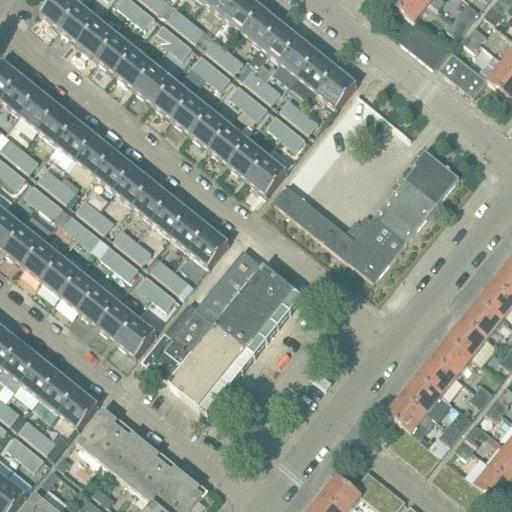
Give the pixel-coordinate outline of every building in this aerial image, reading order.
[(52,4),(40,19),(59,34),(79,9),(86,0),(55,0),(52,4)] [(140,11),(126,0),(125,0),(116,11),(131,22),(140,11)] [(158,0),(148,0),(144,6),(158,18),(167,7),(158,0)] [(224,24),(242,0),(210,0),(204,8),(224,24)] [(242,0),(224,24),(242,39),(263,14),(245,0),(242,0)] [(389,6),(389,7),(415,28),(430,9),(419,0),(390,0),(387,4),(389,6)] [(419,0),(430,9),(438,15),(444,7),(436,1),(437,0),(419,0)] [(511,0),(499,0),(498,2),(510,11),(511,7),(511,0)] [(510,11),(498,2),(483,21),(494,30),(510,11)] [(452,26),(464,36),(478,17),(467,8),(452,26)] [(98,24),(79,9),(59,34),(78,49),(98,24)] [(140,11),(131,22),(145,34),(154,23),(140,11)] [(181,37),(190,25),(176,14),(167,25),(181,37)] [(261,54),(281,29),(263,14),(242,39),(261,54)] [(117,40),(98,24),(78,49),(96,65),(117,40)] [(181,37),(195,48),(204,37),(190,25),(181,37)] [(464,36),(452,26),(446,34),(458,43),(464,36)] [(423,35),(415,28),(399,47),(408,54),(423,35)] [(261,54),(250,68),(258,75),(269,61),(280,69),(300,44),(281,29),(261,54)] [(177,41),(163,30),(154,41),(168,52),(177,41)] [(474,32),(468,39),(480,48),(486,41),(474,32)] [(431,41),(423,35),(408,54),(416,61),(431,41)] [(452,46),(439,35),(434,41),(447,52),(452,46)] [(480,48),(468,39),(462,47),(474,56),(480,48)] [(117,40),(96,65),(115,80),(135,55),(117,40)] [(182,64),(192,53),(177,41),(168,52),(182,64)] [(425,67),(440,48),(431,41),(416,61),(425,67)] [(205,56),(219,67),(228,56),(214,44),(205,56)] [(299,84),(319,59),(300,44),(280,69),(299,84)] [(448,55),(440,48),(425,67),(433,74),(448,55)] [(511,53),(502,66),(511,74),(511,53)] [(154,70),(135,55),(115,80),(134,95),(154,70)] [(219,67),(234,79),(243,68),(228,56),(219,67)] [(299,84),(317,99),(337,74),(319,59),(299,84)] [(486,86),(452,59),(439,76),(473,104),(487,86),(486,86)] [(215,72),(201,60),(192,72),(206,83),(215,72)] [(21,81),(2,66),(0,68),(0,105),(1,106),(21,81)] [(486,86),(487,86),(511,106),(511,74),(502,66),(486,86)] [(154,70),(134,95),(153,110),(173,85),(154,70)] [(230,84),(215,72),(206,83),(221,95),(230,84)] [(336,114),(356,89),(337,74),(317,99),(336,114)] [(257,98),(266,86),(251,75),(242,86),(257,98)] [(1,106),(20,121),(40,96),(21,81),(1,106)] [(192,100),(173,85),(153,110),(172,125),(192,100)] [(257,98),(271,109),(280,98),(266,86),(257,98)] [(229,102),(243,113),(252,102),(238,91),(229,102)] [(20,121),(39,136),(59,111),(40,96),(20,121)] [(192,100),(172,125),(191,141),(211,116),(192,100)] [(252,102),(243,113),(256,124),(258,125),(267,114),(252,102)] [(280,116),(294,128),(303,116),(289,105),(280,116)] [(39,136),(57,152),(78,126),(59,111),(39,136)] [(229,131),(211,116),(191,141),(209,156),(229,131)] [(294,128),(308,139),(317,128),(303,116),(294,128)] [(267,132),(281,143),(290,132),(276,121),(267,132)] [(57,152),(76,167),(96,142),(78,126),(57,152)] [(229,131),(209,156),(228,171),(248,146),(229,131)] [(290,132),(281,143),(295,155),(304,144),(290,132)] [(76,167),(95,182),(115,157),(96,142),(76,167)] [(0,155),(14,167),(23,155),(9,144),(0,155)] [(228,171),(247,186),(267,161),(248,146),(228,171)] [(38,167),(23,155),(14,167),(29,178),(38,167)] [(416,170),(371,225),(403,251),(459,182),(425,155),(414,168),(416,170)] [(115,157),(95,182),(114,197),(134,172),(115,157)] [(267,161),(247,186),(266,202),(286,176),(267,161)] [(10,171),(0,163),(0,181),(1,183),(10,171)] [(25,183),(10,171),(1,183),(16,195),(25,183)] [(114,197),(133,212),(153,187),(134,172),(114,197)] [(37,185),(52,197),(61,185),(47,174),(37,185)] [(75,197),(61,185),(52,197),(66,208),(75,197)] [(133,212),(152,228),(172,202),(153,187),(133,212)] [(48,202),(33,190),(24,201),(39,213),(48,202)] [(274,208),(373,288),(403,251),(371,225),(365,220),(359,228),(365,233),(355,246),(287,191),(274,208)] [(48,202),(39,213),(53,225),(62,213),(48,202)] [(152,228),(170,243),(191,218),(172,202),(152,228)] [(75,216),(90,228),(99,216),(85,205),(75,216)] [(113,228),(99,216),(90,228),(104,239),(113,228)] [(23,232),(5,217),(0,222),(0,254),(3,257),(23,232)] [(170,243),(189,258),(209,233),(191,218),(170,243)] [(23,232),(3,257),(22,272),(43,247),(51,236),(32,221),(23,232)] [(85,232),(72,221),(62,232),(76,243),(85,232)] [(85,232),(76,243),(91,255),(100,244),(85,232)] [(189,258),(208,273),(228,248),(209,233),(189,258)] [(113,246),(127,258),(136,246),(122,235),(113,246)] [(151,258),(136,246),(127,258),(141,269),(151,258)] [(41,287),(61,262),(43,247),(22,272),(41,287)] [(123,262),(109,251),(100,262),(113,273),(123,262)] [(203,306),(196,314),(247,356),(254,348),(267,331),(281,314),(295,297),(264,271),(263,272),(243,255),(230,272),(216,289),(203,306)] [(80,277),(61,262),(41,287),(59,302),(80,277)] [(123,262),(113,273),(128,285),(138,274),(123,262)] [(150,276),(165,288),(174,277),(159,265),(150,276)] [(497,281),(492,287),(511,303),(511,272),(505,266),(495,279),(497,281)] [(98,292),(80,277),(59,302),(78,317),(98,292)] [(188,288),(174,277),(165,288),(179,299),(188,288)] [(161,292),(146,281),(137,292),(152,304),(161,292)] [(502,326),(511,313),(511,303),(492,287),(487,293),(485,291),(475,304),(502,326)] [(117,307),(98,292),(78,317),(97,332),(117,307)] [(161,292),(152,304),(166,315),(175,304),(161,292)] [(467,318),(462,324),(487,345),(502,326),(475,304),(465,316),(467,318)] [(117,307),(97,332),(116,348),(136,323),(117,307)] [(165,339),(141,367),(200,415),(213,398),(227,381),(240,365),(247,356),(196,314),(189,309),(165,339)] [(136,323),(116,348),(136,363),(156,338),(136,323)] [(471,364),(487,345),(462,324),(456,331),(454,329),(444,341),(471,364)] [(0,339),(0,372),(2,375),(23,349),(4,334),(0,339)] [(456,382),(471,364),(444,341),(434,354),(436,356),(431,362),(456,382)] [(2,375),(0,377),(0,383),(16,396),(21,390),(41,364),(23,349),(2,375)] [(511,373),(511,365),(505,359),(499,367),(510,376),(511,373)] [(424,366),(414,379),(441,401),(456,382),(431,362),(426,368),(424,366)] [(16,396),(14,398),(32,413),(40,404),(60,379),(41,364),(21,390),(16,396)] [(60,379),(40,404),(46,410),(58,419),(78,394),(60,379)] [(426,420),(441,401),(414,379),(404,391),(406,393),(401,400),(426,420)] [(486,406),(492,399),(481,390),(474,397),(486,406)] [(58,419),(52,427),(71,443),(77,435),(78,435),(98,410),(78,394),(58,419)] [(480,414),(486,406),(474,397),(468,405),(480,414)] [(394,404),(384,416),(386,418),(386,419),(403,432),(410,439),(421,426),(426,431),(431,424),(426,420),(401,400),(396,406),(394,404)] [(490,410),(502,419),(508,411),(496,402),(490,410)] [(20,420),(6,408),(0,415),(0,422),(11,431),(20,420)] [(490,410),(484,417),(495,426),(502,419),(490,410)] [(76,449),(119,483),(147,449),(103,414),(76,449)] [(444,435),(455,444),(471,425),(460,416),(444,435)] [(20,438),(34,449),(43,438),(29,426),(20,438)] [(387,451),(397,459),(412,440),(410,439),(403,432),(387,451)] [(449,451),(455,444),(444,435),(438,442),(449,451)] [(34,449),(48,461),(57,449),(43,438),(34,449)] [(421,448),(412,440),(397,459),(406,466),(421,448)] [(460,447),(471,456),(478,449),(466,440),(460,447)] [(29,453),(16,442),(7,454),(20,465),(29,453)] [(460,447),(454,455),(465,464),(471,456),(460,447)] [(415,474),(430,455),(421,448),(406,466),(415,474)] [(197,496),(200,492),(147,449),(119,483),(152,510),(203,500),(197,496)] [(511,457),(505,452),(490,471),(511,488),(511,457)] [(29,453),(20,465),(35,477),(44,465),(29,453)] [(440,463),(430,455),(415,474),(425,481),(440,463)] [(70,468),(63,462),(57,471),(63,476),(70,468)] [(430,485),(439,493),(454,474),(445,466),(430,485)] [(474,490),(482,497),(499,510),(500,510),(502,511),(511,499),(510,497),(511,494),(511,488),(490,471),(474,490)] [(463,481),(454,474),(439,493),(448,500),(463,481)] [(60,481),(53,475),(46,484),(53,489),(60,481)] [(353,494),(361,501),(362,502),(377,484),(367,476),(353,494)] [(320,500),(334,511),(351,511),(361,501),(353,494),(335,481),(333,480),(323,492),(325,494),(320,500)] [(448,500),(458,508),(473,489),(463,481),(448,500)] [(15,511),(25,500),(5,484),(0,489),(0,511),(15,511)] [(377,484),(362,502),(371,509),(386,491),(377,484)] [(469,511),(482,497),(474,490),(473,489),(458,508),(462,511),(469,511)] [(92,499),(107,511),(108,511),(115,504),(99,491),(92,499)] [(386,491),(371,509),(374,511),(384,511),(395,499),(386,491)] [(24,511),(51,511),(35,499),(24,511)] [(395,499),(384,511),(400,511),(405,506),(395,499)] [(152,510),(150,511),(193,511),(203,500),(152,510)] [(334,511),(320,500),(315,506),(313,504),(306,511),(334,511)]
